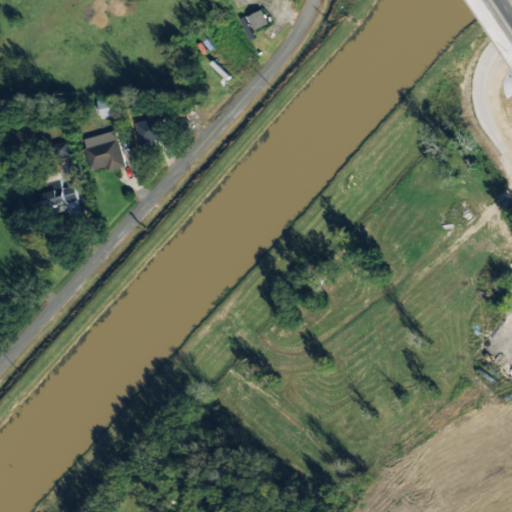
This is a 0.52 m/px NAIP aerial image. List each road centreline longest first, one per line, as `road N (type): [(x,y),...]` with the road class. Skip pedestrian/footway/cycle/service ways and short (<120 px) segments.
road 1 (tertiary): [(0,366),(283,51),(310,0)]
road 2 (secondary): [(511,29),(483,60),(475,98),(511,161)]
